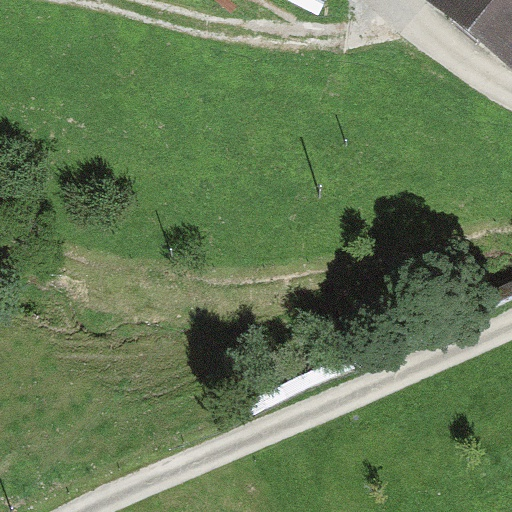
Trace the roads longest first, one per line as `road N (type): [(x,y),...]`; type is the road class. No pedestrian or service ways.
road 1 (track): [(88,511),(511,326)]
road 2 (track): [(511,91),(456,59),(396,0)]
